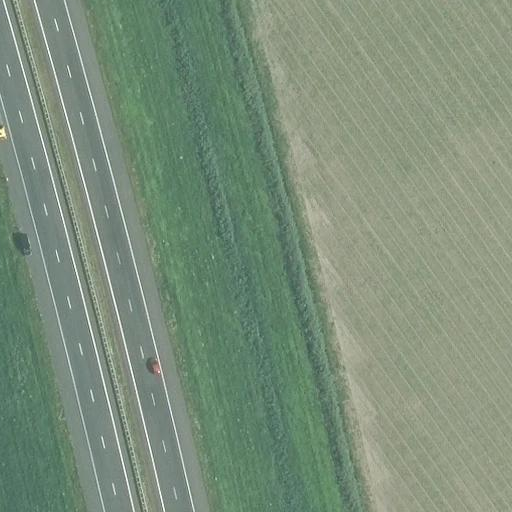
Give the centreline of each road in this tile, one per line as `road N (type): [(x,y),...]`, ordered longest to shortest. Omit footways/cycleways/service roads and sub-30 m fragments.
road 1 (motorway): [(187,511),(56,0)]
road 2 (motorway): [(0,49),(113,511)]
